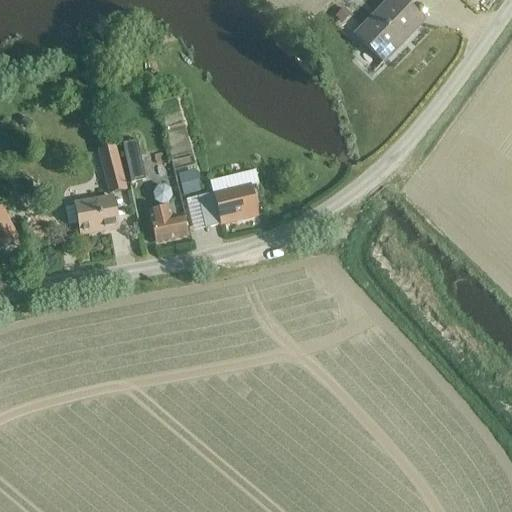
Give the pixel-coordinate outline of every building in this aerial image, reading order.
[(325,0),(324,0),(317,5),(321,12),(330,5),(325,0)] [(380,66),(420,24),(404,10),(413,0),(390,0),(353,40),(380,66)] [(341,9),(332,18),(340,25),(348,16),(341,9)] [(164,134),(181,131),(176,101),(159,104),(164,134)] [(135,143),(120,146),(129,184),(144,181),(135,143)] [(244,163),(229,162),(230,180),(248,176),(244,163)] [(119,166),(100,171),(106,195),(125,191),(119,166)] [(195,171),(178,176),(183,197),(201,192),(195,171)] [(158,209),(160,214),(146,217),(153,247),(185,240),(181,221),(168,224),(164,208),(169,201),(167,194),(161,190),(154,192),(151,198),(152,205),(158,209)] [(213,199),(212,198),(197,201),(204,231),(254,219),(247,191),(213,199)] [(71,208),(72,210),(62,212),(66,230),(75,228),(77,239),(116,232),(110,201),(71,208)] [(0,252),(16,243),(0,215),(0,252)]
